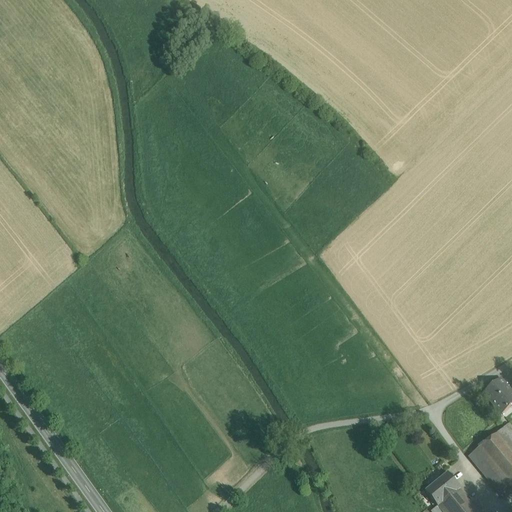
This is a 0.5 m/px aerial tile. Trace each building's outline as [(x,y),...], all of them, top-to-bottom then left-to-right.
[(511,407),(511,393),(501,381),(493,388),(492,387),(484,394),(493,405),(494,405),(502,415),(511,407)] [(511,427),(509,425),(497,435),(511,452),(511,427)] [(511,484),(511,452),(497,435),(469,457),(500,494),(508,488),(511,484)] [(448,475),(426,493),(437,507),(438,508),(438,507),(460,491),(461,490),(448,475)] [(511,492),(508,488),(500,494),(504,500),(511,493),(511,492)] [(477,511),(460,491),(438,507),(442,511),(477,511)]
